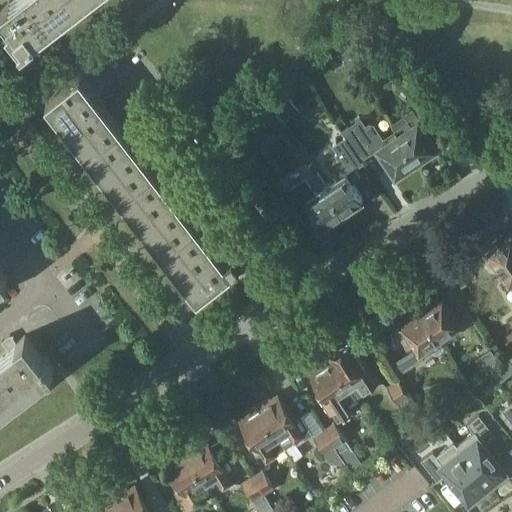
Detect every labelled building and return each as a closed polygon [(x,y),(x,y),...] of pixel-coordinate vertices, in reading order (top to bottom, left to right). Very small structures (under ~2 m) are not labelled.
[(10,2),(0,9),(11,23),(8,26),(8,27),(23,46),(37,36),(35,32),(76,0),(20,0),(13,6),(10,2)] [(359,34),(338,54),(355,71),(375,51),(359,34)] [(58,90),(49,97),(114,180),(201,292),(204,291),(223,276),(225,274),(227,272),(241,262),(233,252),(227,245),(219,251),(219,250),(215,253),(197,231),(99,105),(103,102),(96,93),(90,85),(81,73),(58,90)] [(270,99),(280,114),(296,103),(286,88),(270,99)] [(277,121),(263,102),(245,114),(258,134),(277,121)] [(413,108),(392,122),(398,132),(419,164),(427,159),(426,154),(437,147),(419,119),(420,118),(413,108)] [(345,135),(363,163),(364,162),(362,158),(378,148),(395,175),(403,170),(406,173),(419,164),(398,132),(386,141),(374,123),(369,122),(366,124),(361,117),(342,130),(345,135)] [(334,178),(325,183),(342,210),(362,198),(352,182),(361,176),(355,168),(363,163),(345,135),(331,144),(336,151),(333,153),(336,158),(325,164),(334,178)] [(325,183),(313,191),(304,178),(290,187),(301,203),(307,199),(322,223),(342,210),(325,183)] [(490,226),(498,221),(491,210),(482,215),(490,226)] [(489,251),(482,255),(490,268),(498,263),(509,280),(511,278),(511,236),(509,236),(509,234),(508,234),(507,236),(500,241),(497,240),(492,244),(491,247),(488,249),(489,251)] [(443,247),(436,251),(443,264),(451,260),(443,247)] [(431,298),(419,306),(440,338),(462,323),(442,294),(432,300),(431,298)] [(416,347),(391,363),(398,374),(423,357),(422,355),(429,350),(433,352),(438,352),(441,349),(443,346),(442,341),(440,338),(419,306),(406,314),(408,316),(399,322),(416,347)] [(0,402),(48,365),(51,369),(54,367),(45,354),(42,357),(25,335),(17,342),(10,334),(1,340),(12,354),(0,362),(0,402)] [(351,341),(330,355),(356,395),(377,380),(351,341)] [(476,358),(475,358),(484,371),(498,360),(491,348),(476,358)] [(356,395),(330,355),(329,356),(330,357),(317,365),(319,368),(311,373),(324,393),(319,397),(330,414),(333,412),(338,420),(350,412),(345,404),(356,396),(356,395)] [(491,369),(500,381),(511,371),(511,362),(507,357),(491,369)] [(405,412),(416,405),(409,393),(408,394),(397,378),(387,385),(405,412)] [(269,396),(257,404),(286,447),(295,441),(296,440),(297,441),(304,436),(305,438),(313,433),(314,434),(323,428),(311,408),(301,415),(300,414),(293,418),(277,394),(270,399),(269,396)] [(511,401),(502,409),(511,421),(511,401)] [(247,415),(239,420),(267,461),(277,454),(279,453),(279,452),(286,447),(257,404),(245,412),(247,415)] [(454,441),(491,488),(506,476),(503,472),(507,469),(486,443),(496,435),(479,414),(468,423),(474,431),(457,444),(454,440),(454,441)] [(334,421),(323,428),(335,446),(342,456),(346,461),(352,471),(363,464),(353,449),(334,421)] [(314,434),(313,435),(331,462),(346,461),(342,456),(335,446),(323,428),(314,434)] [(186,449),(205,480),(215,474),(223,488),(231,483),(206,441),(199,445),(197,442),(186,449)] [(454,441),(436,455),(433,451),(421,460),(438,481),(448,473),(469,499),(487,485),(490,489),(491,488),(454,441)] [(205,480),(186,449),(173,457),(175,460),(169,463),(172,470),(168,472),(178,489),(183,487),(194,506),(202,501),(194,487),(205,480)] [(262,468),(252,474),(263,492),(273,486),(262,468)] [(263,492),(252,474),(242,481),(260,511),(261,511),(271,506),(263,492)] [(126,511),(152,511),(136,485),(128,490),(127,487),(115,494),(126,511)] [(126,511),(115,494),(103,502),(105,504),(98,509),(99,511),(126,511)]
